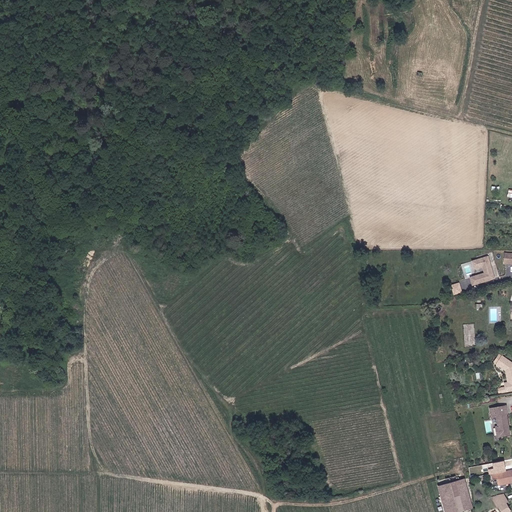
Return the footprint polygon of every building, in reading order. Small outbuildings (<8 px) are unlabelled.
[(484,268),(485,273),(471,277),(474,286),(488,282),(496,279),(489,256),(481,259),(473,261),(476,270),(484,268)] [(464,293),(461,283),(452,285),(455,295),(464,293)] [(511,363),(502,356),(497,364),(506,371),(508,383),(504,383),(505,387),(501,388),(502,392),(511,390),(511,363)] [(507,414),(506,406),(490,409),(491,416),(496,415),(498,426),(496,427),(497,437),(510,434),(506,414),(507,414)] [(491,475),(507,471),(506,467),(505,461),(494,463),(495,469),(490,470),(491,475)] [(511,483),(511,470),(507,471),(492,475),(494,481),(498,480),(499,486),(511,483)] [(465,479),(440,486),(447,511),(459,511),(474,508),(465,479)] [(500,496),(491,498),(497,509),(500,508),(502,511),(509,511),(511,511),(507,503),(509,502),(505,494),(500,495),(500,496)]
